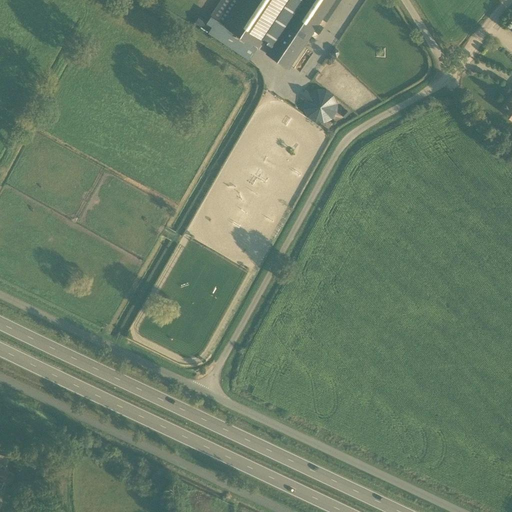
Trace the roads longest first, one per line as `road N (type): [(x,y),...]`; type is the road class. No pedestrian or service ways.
road 1 (unclassified): [(204,393),(342,151),(447,69),(404,0)]
road 2 (primary): [(401,511),(0,322)]
road 3 (primary): [(0,350),(340,511)]
road 4 (unclassified): [(280,511),(0,381)]
road 5 (unclassified): [(458,511),(204,393)]
road 6 (unclassified): [(204,393),(0,292)]
